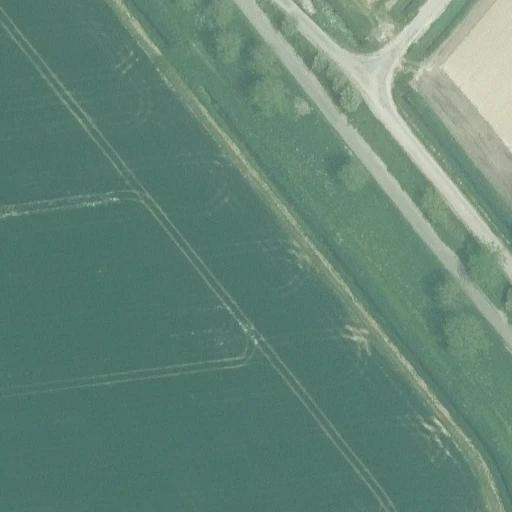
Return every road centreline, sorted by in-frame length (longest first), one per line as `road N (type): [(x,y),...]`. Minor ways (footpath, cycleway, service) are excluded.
road 1 (unclassified): [(511,343),(237,0)]
road 2 (unclassified): [(511,268),(367,81)]
